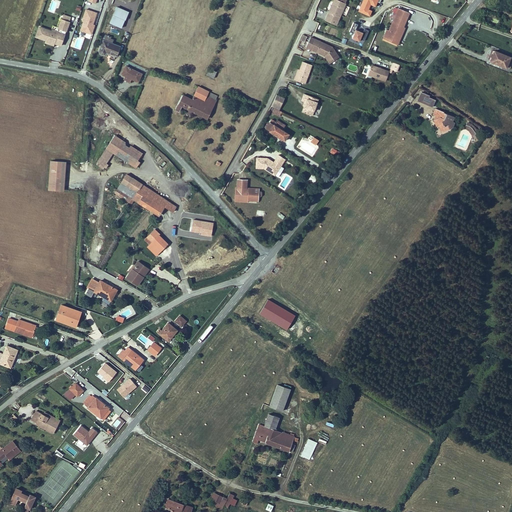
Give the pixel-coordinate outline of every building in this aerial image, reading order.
[(346,0),(336,0),(337,0),(335,0),(333,0),(332,4),(330,8),(324,21),(336,26),(346,4),(345,4),(347,0),(346,0)] [(380,0),(364,0),(359,11),(369,16),(371,12),(368,10),(369,8),(372,9),(374,6),(371,5),(372,2),(375,4),(376,2),(379,3),(380,0)] [(122,28),(128,12),(117,7),(111,24),(122,28)] [(399,9),(390,31),(387,30),(383,39),(386,40),(398,45),(405,27),(403,26),(408,13),(399,9)] [(90,35),(97,13),(88,10),(80,32),(90,35)] [(61,46),(63,41),(64,36),(67,29),(68,30),(71,23),(70,22),(71,18),(64,15),(62,20),(61,19),(58,29),(59,29),(58,32),(52,30),(52,32),(39,27),(36,37),(46,41),(46,40),(55,43),(55,41),(58,42),(57,45),(61,46)] [(487,16),(485,15),(482,21),(496,27),(499,21),(487,17),(487,16)] [(358,25),(353,24),(350,32),(354,33),(352,39),(360,42),(361,40),(364,41),(368,31),(364,30),(362,34),(355,31),(358,25)] [(100,53),(101,54),(102,55),(103,55),(105,55),(106,54),(117,58),(121,47),(113,43),(114,40),(111,39),(112,38),(105,35),(99,51),(100,53)] [(305,47),(311,50),(324,55),(329,62),(338,56),(337,54),(331,46),(309,37),(308,41),(305,47)] [(495,52),(492,61),(498,63),(497,64),(507,69),(511,59),(495,52)] [(297,69),(295,75),(293,80),(304,84),(305,83),(308,74),(311,65),(302,62),(299,70),(297,69)] [(400,65),(392,62),(390,69),(397,72),(400,65)] [(125,66),(121,74),(125,76),(123,80),(130,83),(132,80),(138,83),(142,74),(125,66)] [(372,66),(370,71),(368,76),(372,77),(386,82),(389,73),(381,70),(380,69),(372,66)] [(213,80),(216,74),(209,71),(206,77),(213,80)] [(206,120),(212,108),(205,105),(208,98),(211,94),(198,88),(192,100),(185,97),(177,113),(181,114),(184,109),(206,120)] [(316,103),(318,98),(304,93),(301,100),(304,101),(302,105),(304,105),(302,111),(312,115),(316,103)] [(431,99),(424,96),(425,94),(421,93),(417,102),(421,104),(429,106),(431,99)] [(275,96),(271,107),(279,110),(283,99),(275,96)] [(212,108),(215,102),(208,98),(205,105),(212,108)] [(451,129),(453,124),(451,123),(452,119),(442,114),(443,113),(435,109),(432,115),(435,117),(435,119),(432,120),(434,125),(437,124),(440,130),(445,132),(447,131),(448,129),(451,129)] [(281,113),(280,117),(293,121),(294,117),(281,113)] [(265,130),(284,141),(288,135),(282,131),(285,126),(276,121),(275,123),(271,120),(265,130)] [(470,127),(466,125),(465,129),(468,130),(472,135),(475,133),(470,127)] [(114,152),(133,165),(138,168),(142,162),(139,161),(144,153),(141,151),(123,139),(122,139),(116,134),(99,159),(97,163),(104,167),(107,164),(106,164),(114,152)] [(274,177),(277,172),(285,160),(278,156),(273,164),(270,161),(269,161),(267,159),(256,158),(255,169),(263,169),(274,177)] [(50,190),(63,191),(66,163),(52,162),(50,190)] [(114,194),(118,196),(133,205),(136,201),(158,215),(164,207),(173,212),(176,207),(131,177),(126,174),(122,181),(118,188),(114,194)] [(258,198),(261,198),(262,197),(262,194),(261,192),(258,192),(259,191),(246,190),(247,181),(238,180),(238,189),(236,189),(235,201),(245,202),(245,201),(248,201),(249,202),(251,202),(253,201),(258,202),(258,199),(258,198)] [(285,217),(280,212),(277,215),(282,220),(285,217)] [(213,223),(193,220),(191,232),(200,233),(200,235),(211,237),(213,223)] [(149,245),(147,247),(157,257),(170,245),(160,235),(161,235),(155,230),(145,241),(149,245)] [(138,286),(150,270),(138,261),(126,278),(138,286)] [(118,290),(101,281),(100,283),(92,279),(88,288),(89,288),(86,294),(91,297),(94,293),(104,298),(103,301),(110,305),(118,290)] [(259,314),(287,330),(295,316),(268,300),(259,314)] [(56,320),(64,323),(77,328),(82,313),(79,312),(61,305),(56,320)] [(182,325),(186,320),(181,316),(176,321),(182,325)] [(34,337),(37,326),(19,320),(19,322),(11,319),(8,328),(33,337),(34,337)] [(169,341),(177,331),(172,326),(169,323),(163,330),(161,329),(158,332),(169,341)] [(162,349),(154,342),(147,350),(155,356),(162,349)] [(144,360),(133,350),(132,351),(128,347),(125,351),(124,350),(118,357),(135,371),(141,364),(142,366),(145,362),(143,361),(144,360)] [(0,364),(12,368),(18,351),(8,348),(5,355),(0,353),(0,364)] [(106,363),(98,372),(109,382),(117,373),(106,363)] [(137,387),(130,379),(117,390),(124,398),(137,387)] [(76,395),(82,390),(75,382),(69,388),(76,395)] [(270,406),(283,411),(290,389),(277,385),(270,406)] [(101,419),(102,419),(104,420),(112,411),(110,409),(97,398),(96,399),(92,395),(91,396),(90,396),(84,403),(89,407),(88,408),(101,419)] [(35,425),(43,429),(52,433),(53,430),(57,422),(59,419),(45,412),(43,415),(35,411),(31,419),(37,422),(35,425)] [(13,414),(9,418),(14,423),(18,419),(13,414)] [(300,439),(296,438),(291,436),(292,433),(289,433),(289,435),(283,433),(284,432),(282,431),(281,432),(274,430),(278,417),(269,414),(265,426),(262,425),(257,424),(251,441),(257,444),(258,441),(291,452),(294,453),(297,446),(293,445),(295,441),(299,442),(300,439)] [(89,431),(81,425),(73,434),(86,445),(98,432),(92,427),(89,431)] [(99,436),(104,442),(111,437),(106,430),(99,436)] [(308,439),(300,456),(308,460),(316,443),(308,439)] [(21,452),(13,441),(3,448),(0,450),(0,466),(3,464),(2,464),(9,458),(10,460),(21,452)] [(22,491),(16,488),(9,503),(16,506),(17,502),(26,505),(22,511),(28,511),(29,510),(31,510),(36,498),(30,496),(29,497),(21,494),(22,491)] [(215,493),(212,500),(215,501),(219,503),(224,506),(227,499),(223,497),(215,493)] [(234,495),(230,493),(227,499),(224,506),(228,508),(230,504),(234,506),(237,500),(233,499),(234,495)] [(167,500),(164,508),(171,511),(170,511),(190,511),(192,508),(184,505),(184,506),(167,500)] [(267,503),(265,510),(269,511),(270,511),(273,506),(267,503)]
